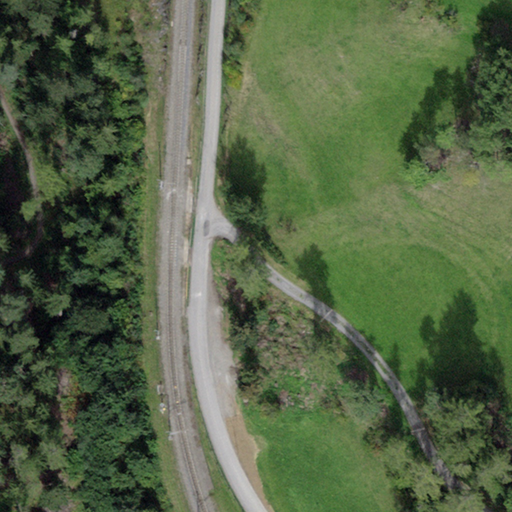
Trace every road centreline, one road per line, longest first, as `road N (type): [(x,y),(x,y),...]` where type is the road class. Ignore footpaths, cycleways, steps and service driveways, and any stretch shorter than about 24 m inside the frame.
road 1 (unclassified): [(225,0),(195,328),(220,444),(256,511)]
road 2 (track): [(487,511),(422,438),(396,386),(360,341),(278,280),(205,202)]
